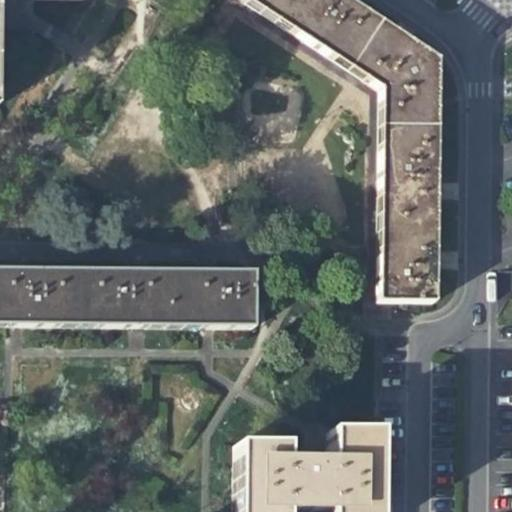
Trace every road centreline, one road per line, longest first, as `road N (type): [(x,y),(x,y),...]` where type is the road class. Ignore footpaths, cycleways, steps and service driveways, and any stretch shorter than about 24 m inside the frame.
road 1 (residential): [(477,322),(477,82),(490,0)]
road 2 (residential): [(477,322),(432,332),(419,352),(419,511)]
road 3 (residential): [(475,511),(477,322)]
